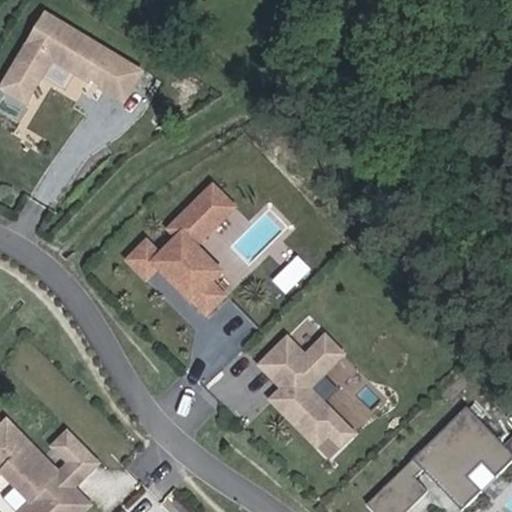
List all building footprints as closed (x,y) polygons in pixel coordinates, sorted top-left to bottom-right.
[(26,105),(51,62),(89,84),(94,75),(105,81),(100,90),(124,104),(143,72),(44,15),(1,90),(26,105)] [(105,81),(94,75),(89,84),(100,90),(105,81)] [(157,272),(206,317),(225,296),(211,283),(223,269),(196,244),(233,204),(210,183),(168,230),(177,238),(161,255),(147,242),(127,264),(148,282),(157,272)] [(293,292),(313,266),(301,256),(281,283),(293,292)] [(342,449),(355,436),(311,391),(345,357),(327,339),(307,358),(289,340),(262,368),(276,382),(283,375),(291,384),(284,391),(272,402),(317,448),(329,436),(342,449)] [(283,375),(276,382),(284,391),(291,384),(283,375)] [(511,454),(465,408),(367,507),(372,511),(407,511),(428,492),(416,479),(423,472),(462,511),(482,492),(469,479),(483,465),(496,478),(511,461),(511,454)] [(0,427),(0,474),(2,473),(30,502),(20,511),(85,511),(92,506),(74,488),(59,473),(7,420),(0,427)] [(68,432),(53,447),(68,463),(84,479),(99,464),(68,432)] [(84,479),(68,463),(59,473),(74,488),(84,479)]
